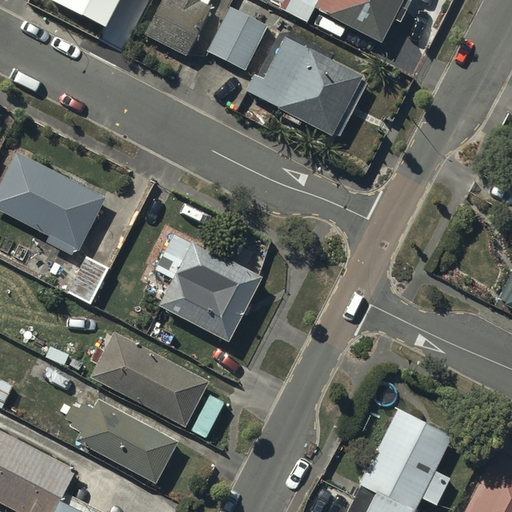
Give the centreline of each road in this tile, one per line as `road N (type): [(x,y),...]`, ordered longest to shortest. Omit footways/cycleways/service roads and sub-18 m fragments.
road 1 (residential): [(0,38),(275,181),(367,219),(373,261)]
road 2 (residential): [(511,0),(373,261)]
road 3 (residential): [(373,261),(247,511)]
road 4 (residential): [(373,261),(373,304),(511,369)]
